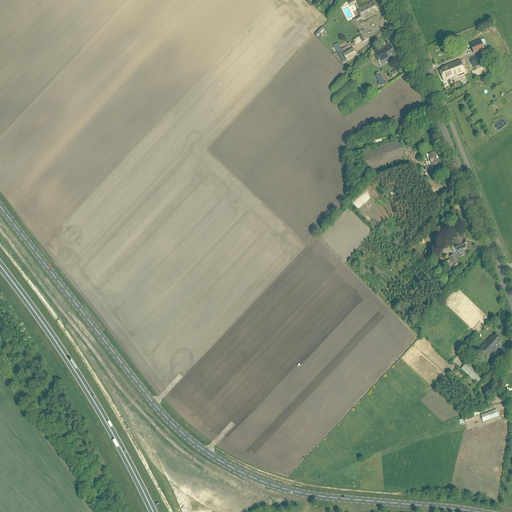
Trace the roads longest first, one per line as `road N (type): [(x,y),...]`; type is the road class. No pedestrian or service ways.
road 1 (secondary): [(471,511),(298,493),(198,447),(148,399),(0,207)]
road 2 (unclassified): [(511,304),(392,0)]
road 3 (trunk): [(151,511),(91,399),(0,267)]
